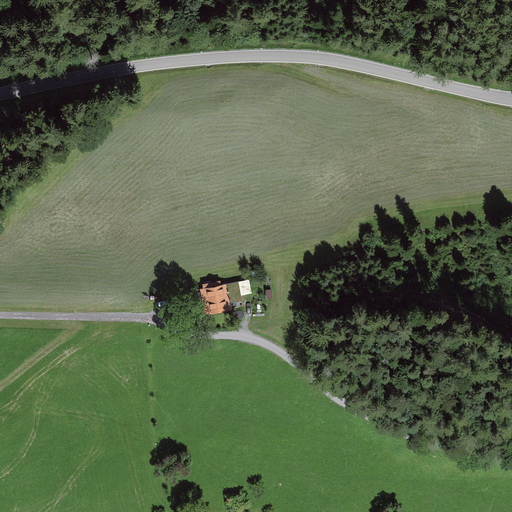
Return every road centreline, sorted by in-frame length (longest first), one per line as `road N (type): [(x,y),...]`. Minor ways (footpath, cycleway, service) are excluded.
road 1 (track): [(511,458),(417,439),(356,410),(268,344),(240,334),(192,333),(139,317),(0,319)]
road 2 (tertiary): [(511,98),(311,57),(257,56),(187,60),(0,93)]
